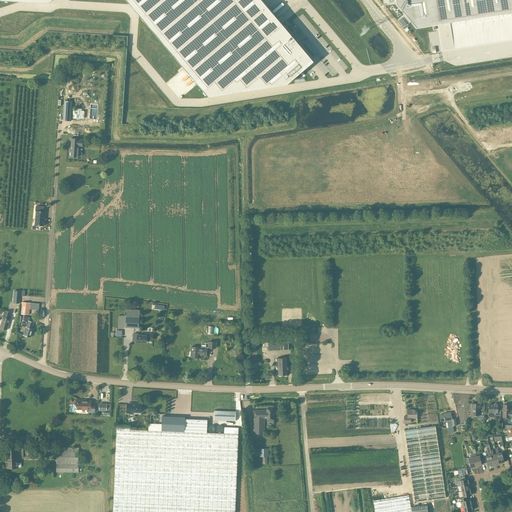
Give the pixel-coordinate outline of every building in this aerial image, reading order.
[(8,0),(49,2),(51,0),(127,0),(209,96),(287,84),(305,68),(303,66),(311,58),(310,56),(262,0),(8,0)] [(511,0),(396,0),(397,3),(424,36),(433,29),(429,25),(511,11),(511,0)] [(72,101),(64,101),(63,120),(71,120),(72,101)] [(84,108),(73,108),(73,118),(84,118),(84,108)] [(81,146),(81,139),(71,138),(71,140),(71,139),(72,139),(72,145),(70,145),(70,149),(71,149),(71,156),(78,157),(79,156),(80,156),(81,155),(82,154),(82,153),(82,152),(81,152),(81,151),(80,150),(79,150),(79,146),(81,146)] [(46,220),(44,219),(45,211),(43,211),(43,207),(36,206),(36,211),(37,211),(36,219),(37,219),(36,225),(43,225),(45,225),(46,224),(46,223),(46,222),(46,221),(46,220)] [(22,302),(21,314),(29,315),(30,309),(38,310),(39,303),(30,303),(22,302)] [(127,309),(126,327),(139,328),(140,310),(127,309)] [(3,317),(0,325),(0,328),(6,330),(10,319),(9,319),(11,312),(5,310),(3,317)] [(25,327),(23,335),(30,337),(33,329),(32,329),(34,322),(29,321),(30,317),(24,316),(21,326),(25,327)] [(133,333),(133,341),(137,341),(137,342),(147,342),(147,340),(153,340),(153,333),(146,333),(146,335),(138,334),(138,333),(133,333)] [(302,343),(310,343),(309,335),(301,335),(302,343)] [(284,350),(289,350),(288,341),(284,341),(268,342),(268,350),(284,350)] [(201,347),(198,347),(191,346),(191,357),(198,357),(198,355),(207,356),(207,349),(208,349),(208,348),(216,349),(216,342),(209,342),(208,347),(201,347)] [(277,358),(278,375),(288,375),(288,358),(277,358)] [(94,412),(95,405),(91,405),(91,400),(78,400),(77,409),(88,409),(88,412),(94,412)] [(132,413),(132,412),(141,412),(142,404),(134,403),(134,404),(133,404),(127,404),(126,413),(132,413)] [(484,418),(484,411),(480,410),(480,404),(471,403),(471,414),(480,414),(480,418),(484,418)] [(489,403),(488,416),(494,417),(494,416),(500,417),(500,411),(503,411),(503,408),(500,408),(498,408),(498,404),(497,404),(497,403),(496,403),(495,403),(494,403),(494,404),(489,403)] [(509,416),(511,416),(511,410),(509,411),(510,405),(504,405),(503,408),(503,411),(503,416),(509,417),(509,416)] [(264,434),(264,418),(273,419),(273,409),(267,408),(267,410),(255,410),(255,418),(254,418),(254,434),(264,434)] [(411,422),(411,418),(417,418),(417,409),(407,410),(408,416),(404,417),(404,423),(411,422)] [(236,411),(214,410),(214,420),(235,421),(236,411)] [(456,425),(455,418),(452,419),(451,412),(446,413),(446,414),(440,415),(441,421),(447,420),(449,433),(454,432),(453,425),(456,425)] [(207,432),(207,419),(185,419),(185,417),(162,416),(162,424),(149,423),(148,430),(130,429),(130,426),(117,426),(116,429),(113,511),(235,511),(237,467),(239,427),(225,427),(225,433),(207,432)] [(435,425),(404,430),(414,502),(446,497),(435,425)] [(57,447),(57,472),(78,472),(79,448),(57,447)] [(472,448),(473,452),(476,467),(478,467),(478,465),(482,465),(479,455),(476,456),(475,448),(472,448)] [(496,454),(498,463),(499,464),(501,464),(501,463),(504,462),(503,458),(506,457),(504,450),(501,450),(502,452),(499,453),(498,448),(495,449),(496,454)] [(4,450),(5,468),(18,468),(17,450),(4,450)] [(492,450),(490,450),(493,466),(496,465),(495,464),(498,463),(496,454),(493,454),(492,450)] [(457,486),(461,485),(471,483),(470,481),(468,481),(468,478),(465,479),(465,476),(457,478),(457,481),(456,481),(457,486)] [(427,511),(427,505),(411,507),(409,495),(373,500),(375,511),(427,511)] [(461,507),(463,506),(473,504),(473,502),(471,502),(470,499),(469,499),(468,496),(459,498),(461,507)]
